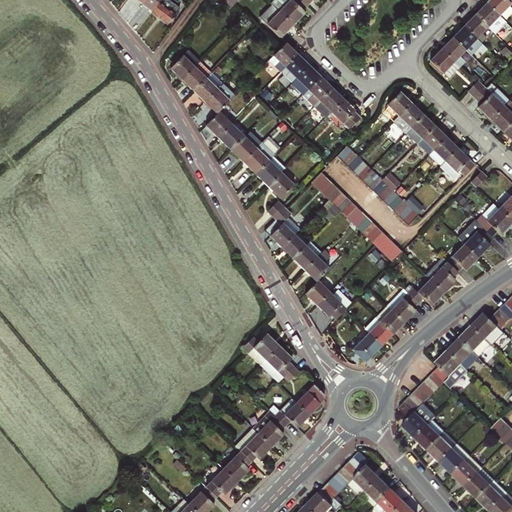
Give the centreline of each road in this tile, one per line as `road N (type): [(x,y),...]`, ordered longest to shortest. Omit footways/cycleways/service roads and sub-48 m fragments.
road 1 (residential): [(91,0),(147,68),(302,332)]
road 2 (residential): [(404,60),(374,84),(352,82),(315,38),(343,0)]
road 3 (residential): [(404,60),(511,166)]
road 4 (secondary): [(339,410),(329,431),(251,511)]
road 5 (secondary): [(269,511),(363,427)]
